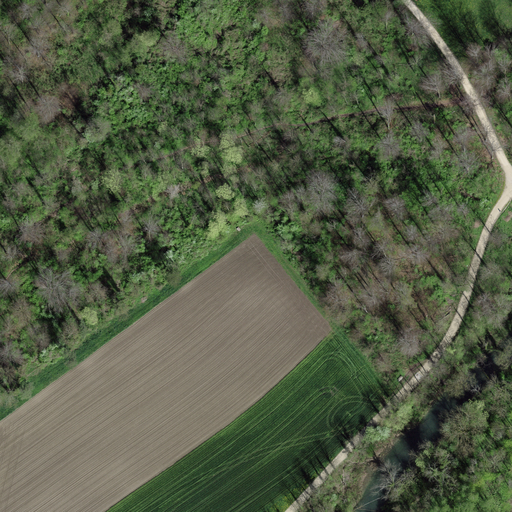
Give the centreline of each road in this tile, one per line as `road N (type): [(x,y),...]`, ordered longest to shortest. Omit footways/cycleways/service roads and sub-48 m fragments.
road 1 (track): [(290,511),(407,391),(456,325),(495,212),(511,188)]
road 2 (track): [(402,0),(456,70),(511,181)]
